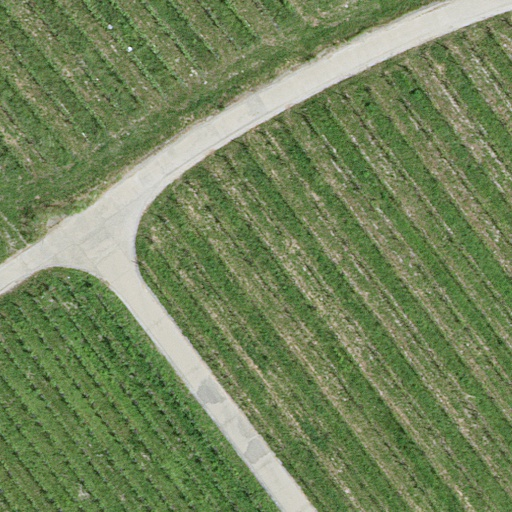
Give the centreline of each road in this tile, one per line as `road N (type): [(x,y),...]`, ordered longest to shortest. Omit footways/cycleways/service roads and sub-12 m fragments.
road 1 (track): [(497,0),(380,44),(266,100),(0,280)]
road 2 (track): [(298,511),(81,223)]
